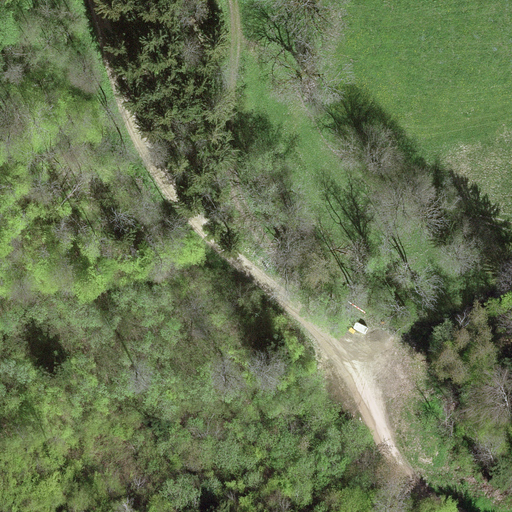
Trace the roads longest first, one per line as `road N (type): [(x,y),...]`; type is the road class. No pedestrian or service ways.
road 1 (track): [(322,342),(191,233),(126,120),(115,57),(92,0)]
road 2 (track): [(322,342),(230,180),(225,109),(237,38),(229,0)]
road 3 (track): [(438,511),(413,494),(361,385),(322,342)]
